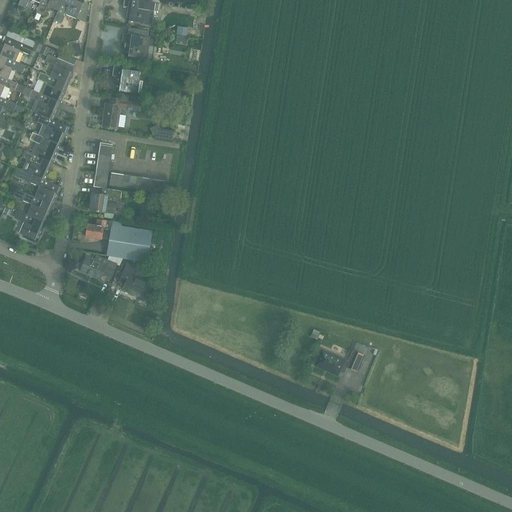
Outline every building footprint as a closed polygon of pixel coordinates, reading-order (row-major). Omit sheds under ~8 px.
[(41,0),(40,3),(36,13),(43,16),(47,6),(58,11),(54,20),(62,0),(41,0)] [(62,0),(54,20),(61,24),(65,14),(76,19),(84,0),(62,0)] [(126,20),(148,23),(152,24),(154,11),(158,11),(159,3),(155,3),(147,1),(147,0),(123,0),(123,6),(128,7),(126,20)] [(177,26),(176,34),(187,36),(188,28),(177,26)] [(123,33),(122,41),(126,42),(124,56),(147,59),(147,58),(151,58),(152,46),(154,38),(150,37),(148,37),(149,30),(147,30),(129,28),(128,34),(127,34),(123,33)] [(2,42),(0,46),(0,54),(16,61),(20,51),(30,55),(33,48),(6,36),(3,43),(2,42)] [(36,42),(32,50),(39,53),(43,45),(38,43),(36,42)] [(43,45),(39,53),(47,56),(48,54),(50,48),(44,46),(43,45)] [(80,48),(72,50),(74,56),(82,55),(80,48)] [(0,54),(0,75),(8,79),(13,69),(22,73),(25,66),(15,62),(16,61),(0,54)] [(75,66),(48,54),(47,56),(44,61),(55,65),(50,76),(68,84),(70,80),(73,73),(72,72),(75,66)] [(113,68),(112,76),(117,77),(116,80),(115,90),(138,93),(140,80),(143,80),(144,72),(125,69),(122,69),(113,68)] [(43,82),(39,92),(61,102),(68,84),(50,76),(40,72),(37,79),(43,82)] [(0,97),(5,87),(14,91),(15,90),(17,84),(18,83),(8,79),(0,75),(0,97)] [(17,84),(15,90),(22,93),(22,92),(24,87),(17,84)] [(22,93),(21,94),(29,97),(33,90),(24,86),(24,87),(22,92),(22,93)] [(36,100),(31,111),(34,112),(40,114),(53,120),(61,102),(39,92),(33,90),(29,97),(36,100)] [(0,115),(3,107),(13,111),(14,109),(15,107),(16,104),(0,97),(0,115)] [(117,129),(118,120),(120,108),(141,111),(142,102),(110,97),(109,104),(105,103),(102,127),(117,129)] [(34,112),(32,119),(37,121),(40,114),(34,112)] [(43,124),(38,134),(61,145),(66,133),(64,133),(67,126),(53,120),(40,114),(37,121),(43,124)] [(0,127),(5,129),(7,127),(9,122),(0,118),(0,127)] [(152,133),(155,139),(157,138),(172,141),(174,131),(161,129),(152,133)] [(39,144),(35,154),(53,162),(61,145),(38,134),(38,135),(32,132),(29,139),(39,144)] [(26,173),(32,175),(45,180),(53,162),(35,154),(25,150),(22,157),(31,162),(26,173)] [(98,154),(97,160),(110,163),(111,156),(98,154)] [(97,160),(96,167),(109,169),(110,163),(97,160)] [(96,167),(96,172),(108,175),(109,169),(96,167)] [(96,172),(95,179),(107,181),(108,175),(96,172)] [(109,185),(116,186),(118,174),(111,173),(109,185)] [(118,174),(116,186),(123,187),(125,175),(118,174)] [(39,186),(35,197),(53,205),(58,194),(57,193),(60,186),(45,180),(32,175),(29,182),(39,186)] [(125,175),(123,187),(129,188),(131,176),(125,175)] [(131,176),(129,188),(135,189),(137,177),(131,176)] [(137,177),(135,189),(141,190),(143,178),(137,177)] [(143,178),(141,190),(148,191),(149,179),(143,178)] [(95,179),(93,186),(103,188),(106,188),(107,181),(95,179)] [(156,180),(154,192),(160,193),(162,180),(156,180)] [(162,180),(160,193),(166,194),(168,181),(162,180)] [(90,210),(104,212),(104,217),(113,219),(114,214),(116,203),(108,202),(108,198),(120,200),(122,191),(106,188),(103,188),(101,195),(92,193),(90,210)] [(31,204),(27,214),(46,223),(53,205),(35,197),(25,192),(22,200),(31,204)] [(38,241),(46,223),(27,214),(17,210),(17,211),(15,210),(13,216),(14,217),(14,218),(24,222),(19,233),(38,241)] [(76,214),(75,222),(83,223),(84,215),(76,214)] [(86,237),(102,239),(104,226),(107,227),(108,224),(109,224),(110,221),(97,219),(97,225),(88,224),(86,237)] [(107,256),(147,262),(152,230),(121,226),(122,221),(113,220),(107,256)] [(111,277),(117,263),(108,259),(107,260),(96,255),(94,260),(87,257),(80,271),(100,280),(103,274),(111,277)] [(146,300),(153,285),(132,275),(136,266),(128,262),(119,281),(125,284),(123,289),(146,300)] [(314,330),(310,337),(317,340),(320,332),(314,330)] [(322,350),(315,366),(318,367),(337,375),(339,371),(340,369),(345,371),(347,367),(352,369),(356,371),(362,356),(363,354),(358,352),(355,351),(353,350),(348,362),(344,360),(325,352),(322,350)]
